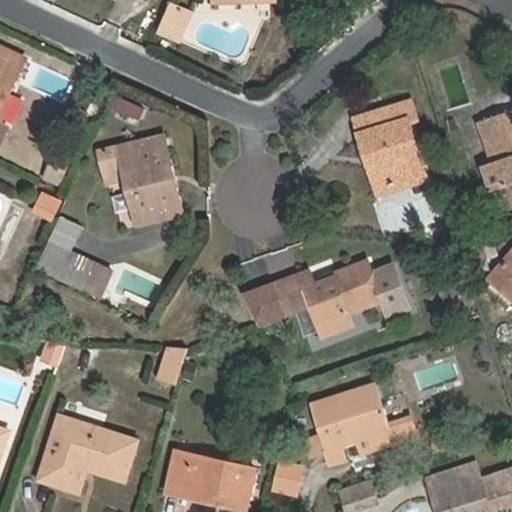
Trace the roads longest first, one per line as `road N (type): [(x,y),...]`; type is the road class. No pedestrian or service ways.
road 1 (residential): [(0,1),(261,122)]
road 2 (residential): [(261,122),(409,0)]
